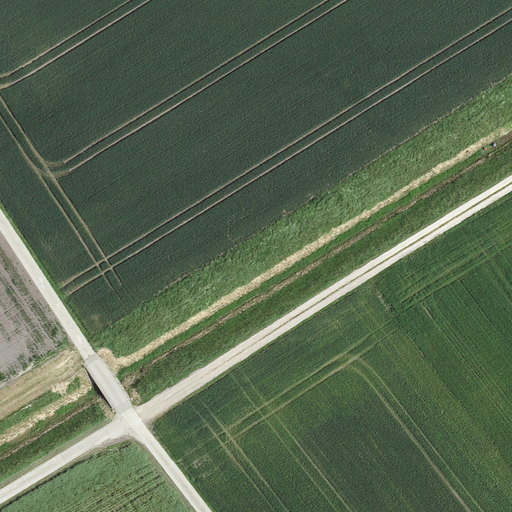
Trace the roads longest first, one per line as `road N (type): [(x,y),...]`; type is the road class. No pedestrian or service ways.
road 1 (track): [(511,183),(0,498)]
road 2 (track): [(94,361),(204,511)]
road 3 (track): [(94,361),(0,217)]
